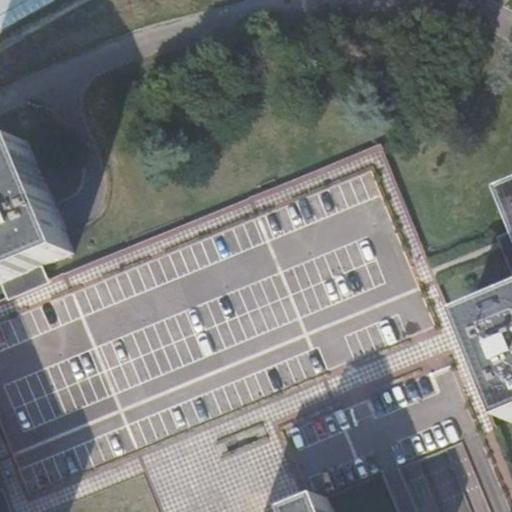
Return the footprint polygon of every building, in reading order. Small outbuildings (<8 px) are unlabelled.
[(0,0),(0,34),(71,0),(0,0)] [(0,297),(2,302),(46,284),(39,269),(71,255),(55,217),(24,144),(0,153),(0,297)] [(511,193),(511,194),(511,195),(511,233),(501,238),(511,265),(511,193)] [(511,300),(470,317),(485,354),(469,360),(486,402),(503,395),(511,418),(511,300)] [(327,511),(323,501),(294,511),(327,511)]
